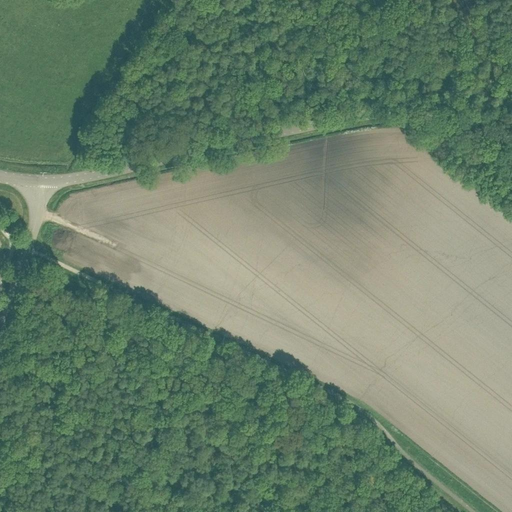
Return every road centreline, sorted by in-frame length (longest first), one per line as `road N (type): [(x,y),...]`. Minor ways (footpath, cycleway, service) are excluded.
road 1 (tertiary): [(511,144),(425,116),(373,113),(39,182)]
road 2 (tertiary): [(0,334),(39,182)]
